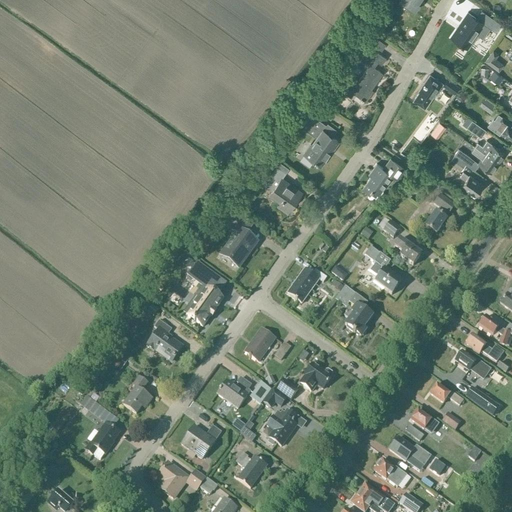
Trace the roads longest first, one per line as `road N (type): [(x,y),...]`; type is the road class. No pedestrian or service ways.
road 1 (residential): [(256,297),(368,141),(444,0)]
road 2 (residential): [(158,511),(137,486),(134,465),(256,297)]
road 3 (secondary): [(379,390),(511,205)]
road 4 (residential): [(379,390),(256,297)]
road 5 (secondary): [(290,511),(379,390)]
